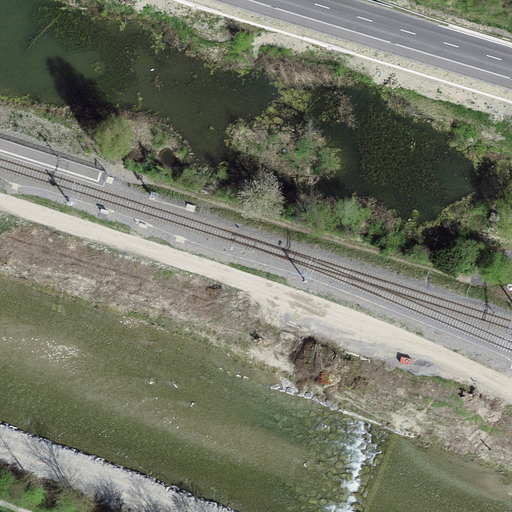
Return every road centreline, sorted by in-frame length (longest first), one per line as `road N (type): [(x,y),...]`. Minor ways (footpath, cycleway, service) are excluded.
road 1 (track): [(511,384),(363,318),(0,204)]
road 2 (secondary): [(511,66),(291,0)]
